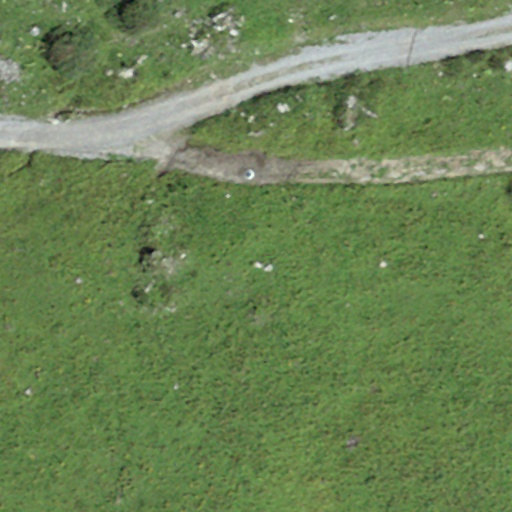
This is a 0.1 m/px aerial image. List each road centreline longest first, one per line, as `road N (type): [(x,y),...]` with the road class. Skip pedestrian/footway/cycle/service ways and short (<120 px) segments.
road 1 (track): [(107,141),(264,77),(511,32)]
road 2 (track): [(107,141),(178,146),(258,173),(369,178),(511,161)]
